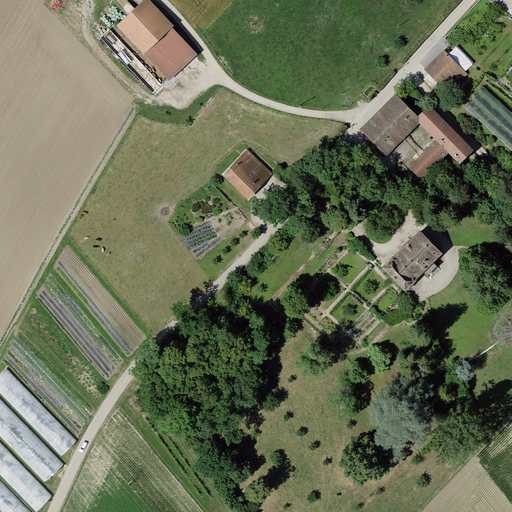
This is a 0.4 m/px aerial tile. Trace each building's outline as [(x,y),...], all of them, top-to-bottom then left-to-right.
[(145,0),(143,0),(115,26),(166,81),(195,54),(145,0)] [(467,74),(443,52),(428,69),(452,91),(467,74)] [(429,107),(419,118),(396,96),(361,132),(387,157),(419,124),(435,140),(449,153),(461,164),(474,150),(429,107)] [(449,153),(435,140),(410,166),(423,179),(449,153)] [(272,174),(247,150),(224,174),(249,198),(272,174)] [(443,255),(418,230),(383,265),(407,290),(443,255)] [(0,375),(0,389),(30,420),(63,454),(78,439),(8,368),(0,375)] [(0,430),(5,436),(22,418),(0,396),(0,430)] [(37,468),(47,479),(64,464),(49,447),(43,452),(49,458),(37,468)] [(52,497),(42,482),(36,486),(37,488),(31,492),(34,497),(30,500),(36,508),(52,497)]
